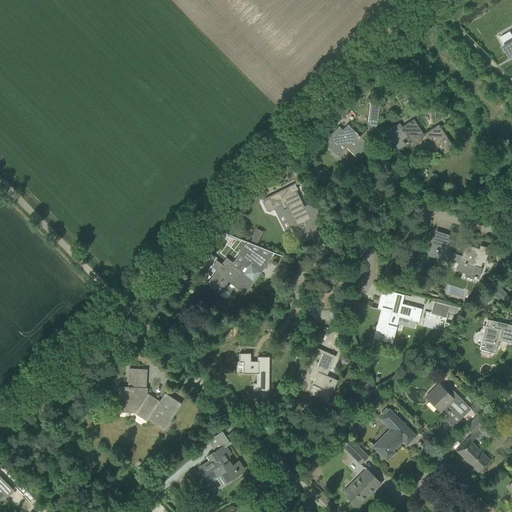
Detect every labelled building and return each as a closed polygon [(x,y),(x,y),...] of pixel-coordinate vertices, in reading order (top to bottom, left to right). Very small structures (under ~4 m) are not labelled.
[(511,40),(502,46),(509,58),(511,56),(511,40)] [(377,88),(376,100),(383,101),(384,89),(377,88)] [(432,102),(439,108),(443,104),(436,98),(432,102)] [(370,122),(368,141),(375,141),(379,104),(370,103),(368,122),(370,122)] [(406,134),(419,155),(435,145),(442,155),(454,148),(439,124),(423,134),(414,119),(401,127),(399,123),(386,132),(393,143),(406,134)] [(332,152),(341,143),(357,159),(369,146),(347,125),(342,130),(338,126),(322,142),(332,152)] [(263,199),(262,202),(267,211),(269,211),(274,209),(277,216),(285,212),(292,226),(291,227),(298,240),(297,240),(297,241),(311,234),(306,222),(320,215),(314,203),(304,208),(296,191),(290,193),(287,187),(268,197),(263,199)] [(208,228),(205,232),(212,240),(220,230),(210,227),(208,228)] [(251,240),(257,243),(262,231),(256,228),(251,240)] [(485,263),(489,248),(480,245),(479,249),(465,244),(461,257),(450,253),(454,240),(447,238),(448,235),(442,233),(439,242),(433,240),(431,248),(435,249),(435,250),(437,251),(438,250),(442,252),(440,259),(450,262),(451,260),(458,263),(455,270),(472,275),(475,266),(480,268),(482,262),(485,263)] [(244,293),(268,262),(245,245),(238,254),(247,260),(244,263),(241,260),(235,267),(231,264),(232,264),(226,259),(222,265),(217,261),(213,266),(218,270),(208,283),(221,293),(229,282),(244,293)] [(485,295),(482,302),(489,304),(492,298),(485,295)] [(374,336),(375,336),(393,340),(399,316),(418,321),(422,309),(382,299),(379,310),(383,311),(379,325),(377,324),(374,336)] [(431,313),(446,317),(449,305),(434,301),(431,313)] [(483,324),(482,328),(480,329),(480,331),(478,331),(475,332),(474,339),(476,343),(481,344),(480,349),(494,353),(497,340),(511,343),(511,325),(487,319),(486,325),(483,324)] [(309,355),(305,365),(312,368),(309,376),(314,378),(312,384),(332,393),(333,390),(337,380),(326,376),(335,356),(313,346),(309,355)] [(253,391),(269,391),(269,357),(257,357),(257,361),(250,361),(250,354),(239,354),(239,361),(243,361),(243,373),(258,373),(258,384),(253,384),(253,391)] [(118,397),(117,410),(136,411),(136,410),(149,418),(148,419),(163,429),(180,404),(165,394),(159,403),(146,394),(146,388),(145,388),(146,370),(129,369),(128,387),(118,387),(117,397),(118,397)] [(370,381),(363,384),(366,390),(372,388),(370,381)] [(453,400),(455,398),(440,384),(427,396),(442,410),(447,405),(456,414),(460,419),(471,409),(476,413),(481,408),(474,402),(469,407),(462,399),(457,404),(453,400)] [(370,396),(364,402),(367,404),(373,399),(370,396)] [(407,429),(409,427),(389,408),(379,418),(389,428),(372,445),(387,459),(393,453),(391,451),(402,439),(406,444),(414,436),(407,429)] [(456,450),(478,472),(491,459),(472,441),(481,432),(488,439),(496,431),(479,414),(465,427),(472,434),(468,437),(468,438),(456,450)] [(222,432),(208,441),(215,451),(207,456),(210,460),(199,468),(208,482),(218,475),(224,483),(239,474),(227,456),(231,454),(226,446),(230,444),(222,432)] [(368,456),(349,436),(341,445),(360,464),(368,456)] [(342,493),(343,494),(356,506),(372,489),(373,490),(381,483),(367,469),(350,485),(342,493)] [(0,500),(4,497),(5,498),(13,490),(0,476),(0,500)] [(104,487),(113,494),(117,489),(108,481),(104,487)]
